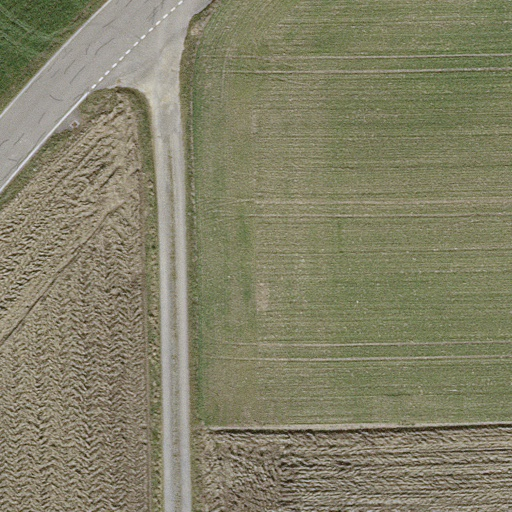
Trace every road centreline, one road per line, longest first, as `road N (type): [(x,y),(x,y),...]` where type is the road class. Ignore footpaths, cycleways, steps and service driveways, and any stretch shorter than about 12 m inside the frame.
road 1 (track): [(178,511),(164,0)]
road 2 (tertiary): [(0,168),(155,0)]
